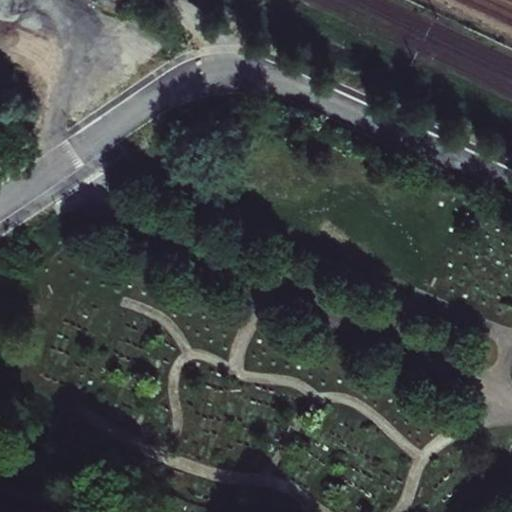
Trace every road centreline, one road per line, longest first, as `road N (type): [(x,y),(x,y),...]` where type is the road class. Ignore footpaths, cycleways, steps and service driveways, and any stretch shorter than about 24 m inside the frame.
road 1 (track): [(0,207),(189,78),(223,40),(160,0)]
road 2 (track): [(511,169),(223,40)]
